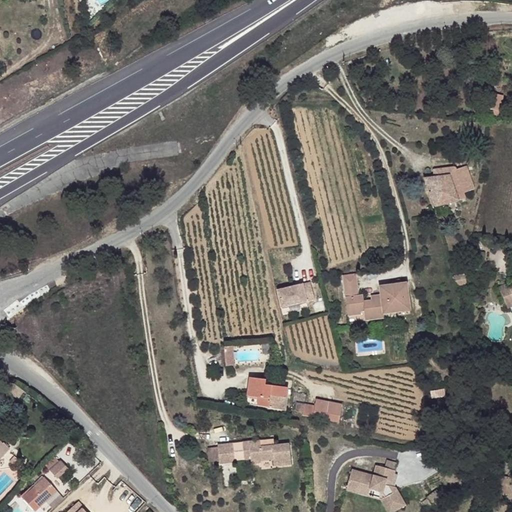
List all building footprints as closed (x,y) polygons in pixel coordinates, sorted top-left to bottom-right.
[(500,111),(503,96),(492,94),(489,109),(493,110),(500,111)] [(434,177),(424,178),(435,207),(459,200),(466,199),(464,193),(475,189),(466,166),(456,170),(455,167),(433,169),(434,177)] [(410,311),(407,284),(380,287),(381,296),(371,297),(371,301),(364,302),(363,296),(359,296),(356,274),(343,276),(348,316),(361,314),(361,313),(364,312),(365,320),(384,318),(383,314),(398,312),(410,311)] [(467,283),(465,276),(453,277),(455,286),(467,283)] [(314,299),(310,283),(302,285),(306,302),(314,299)] [(511,285),(510,286),(508,283),(498,287),(507,309),(511,306),(511,285)] [(306,302),(302,285),(277,291),(282,307),(306,302)] [(227,365),(236,364),(233,347),(225,348),(227,365)] [(286,412),(288,388),(272,386),(265,385),(266,380),(250,378),(246,403),(257,406),(268,408),(286,412)] [(339,423),(342,405),(316,400),(315,406),(305,405),(296,403),(295,411),(303,412),(302,415),(326,420),(339,423)] [(0,460),(10,449),(0,439),(0,460)] [(291,464),(289,445),(261,447),(260,441),(242,443),(244,459),(244,461),(251,460),(251,464),(261,463),(261,461),(273,460),(274,466),(291,464)] [(244,459),(242,443),(233,444),(235,460),(244,459)] [(235,460),(233,444),(218,446),(218,448),(219,462),(220,464),(235,462),(235,460)] [(219,462),(218,448),(208,449),(210,463),(219,462)] [(58,478),(69,469),(56,455),(46,465),(58,478)] [(14,465),(19,460),(15,456),(9,462),(14,465)] [(395,471),(397,463),(387,460),(385,468),(395,471)] [(506,480),(507,465),(497,464),(495,479),(506,480)] [(389,486),(390,481),(393,482),(395,471),(385,468),(376,466),(373,476),(352,470),(347,487),(359,491),(360,486),(382,493),(385,498),(381,500),(386,508),(391,505),(395,511),(407,505),(397,488),(389,486)] [(221,485),(218,470),(215,470),(212,471),(215,487),(221,485)] [(47,500),(58,490),(46,477),(45,478),(43,476),(35,484),(36,484),(33,486),(34,488),(23,498),(35,511),(40,507),(44,511),(51,505),(47,500)] [(432,505),(442,497),(437,490),(426,498),(427,499),(432,505)] [(432,505),(427,499),(422,502),(427,509),(432,505)] [(84,511),(82,509),(84,507),(79,502),(67,511),(84,511)]
